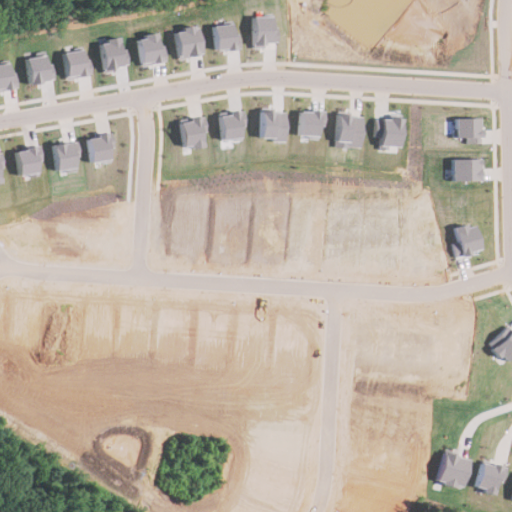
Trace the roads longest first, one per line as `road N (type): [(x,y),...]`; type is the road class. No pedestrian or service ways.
road 1 (residential): [(511,93),(238,77),(0,119)]
road 2 (residential): [(511,274),(449,293),(405,295),(1,267)]
road 3 (residential): [(342,292),(334,460),(323,511)]
road 4 (residential): [(149,92),(157,144),(149,281)]
road 5 (residential): [(511,260),(505,182),(511,99)]
